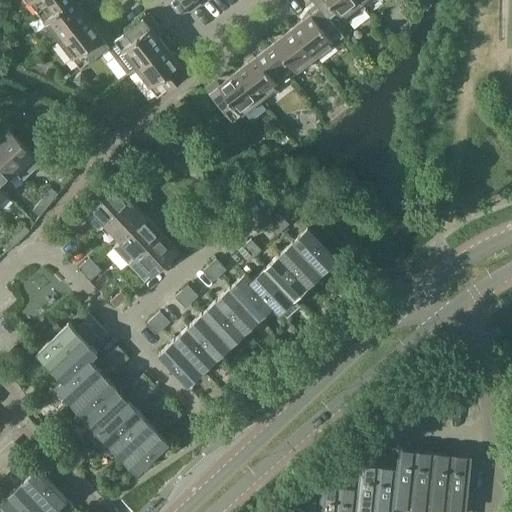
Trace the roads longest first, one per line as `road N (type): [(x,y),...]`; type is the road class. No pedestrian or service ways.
road 1 (tertiary): [(421,297),(183,511)]
road 2 (tertiary): [(215,511),(440,317)]
road 3 (residential): [(125,325),(214,243),(233,242),(287,196)]
road 4 (residential): [(489,511),(495,434),(487,392),(463,337),(440,317)]
road 5 (residential): [(0,278),(39,249),(125,325)]
road 6 (residential): [(250,0),(198,40),(172,7),(144,0)]
